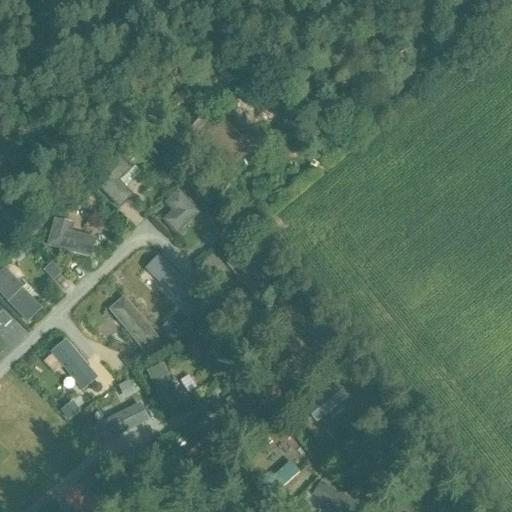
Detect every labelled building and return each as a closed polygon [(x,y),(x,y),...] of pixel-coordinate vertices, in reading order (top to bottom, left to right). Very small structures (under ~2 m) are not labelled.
[(131,190),(144,178),(130,164),(104,189),(130,216),(143,203),(131,190)] [(181,215),(171,223),(185,240),(209,221),(188,194),(174,205),(181,215)] [(100,259),(101,249),(70,245),(69,255),(100,259)] [(11,323),(2,313),(0,314),(0,324),(4,329),(11,323)] [(181,329),(173,320),(161,330),(169,339),(181,329)] [(172,416),(189,408),(171,365),(154,373),(172,416)] [(123,401),(135,395),(129,382),(117,388),(123,401)] [(60,413),(68,423),(80,413),(72,403),(60,413)] [(19,431),(9,442),(18,451),(28,440),(19,431)] [(68,450),(57,460),(66,470),(77,460),(68,450)]
